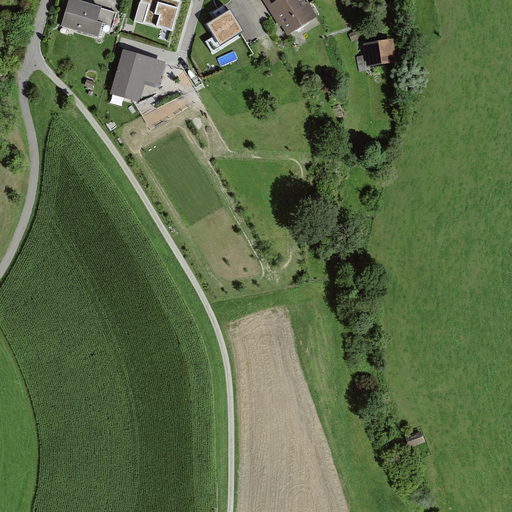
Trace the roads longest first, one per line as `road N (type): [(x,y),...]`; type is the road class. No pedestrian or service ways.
road 1 (track): [(30,56),(109,142),(208,306),(232,408),(230,511)]
road 2 (unclassified): [(30,56),(24,92),(34,185),(0,272)]
